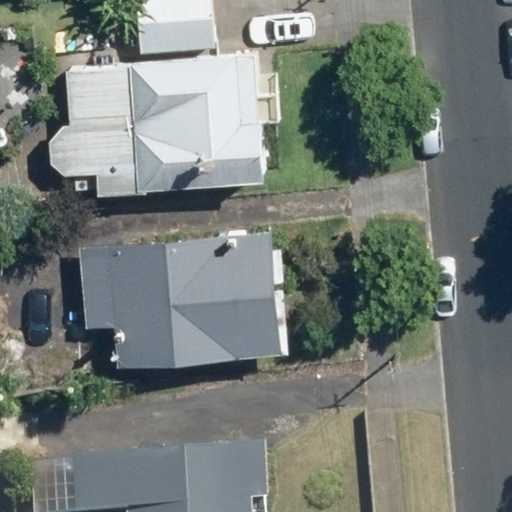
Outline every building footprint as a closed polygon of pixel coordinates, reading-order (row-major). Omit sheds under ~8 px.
[(135,0),(141,50),(218,43),(214,0),(135,0)] [(99,170),(99,189),(269,172),(264,114),(245,115),(239,45),(130,56),(131,61),(67,64),(71,117),(51,134),(51,158),(69,171),(99,170)] [(278,223),(77,240),(83,323),(121,320),(125,359),(291,347),(278,223)] [(0,459),(40,457),(37,405),(0,406),(0,459)] [(258,511),(257,500),(274,499),(270,442),(30,459),(33,511),(258,511)]
